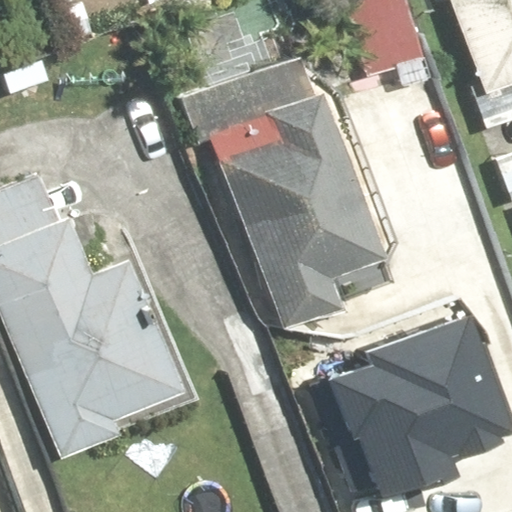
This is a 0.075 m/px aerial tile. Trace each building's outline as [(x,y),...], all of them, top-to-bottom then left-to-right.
[(391,0),(328,0),(354,88),(412,71),(391,0)] [(511,0),(450,0),(481,87),(452,97),(495,217),(511,211),(511,0)] [(308,39),(178,94),(278,329),(352,297),(343,276),(399,252),(308,39)] [(46,163),(0,183),(0,315),(58,446),(199,385),(135,241),(90,261),(46,163)] [(468,314),(318,363),(367,510),(467,477),(458,450),(507,434),(468,314)]
